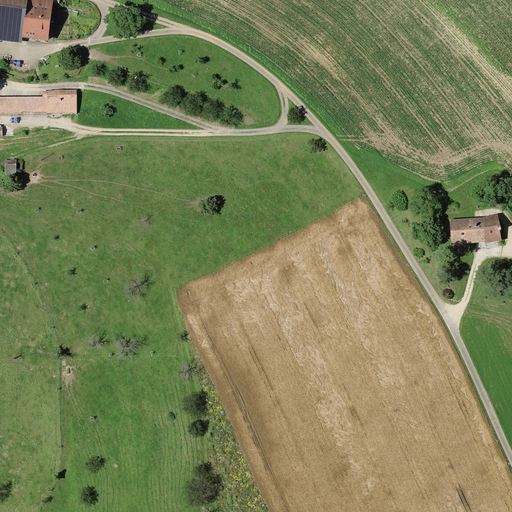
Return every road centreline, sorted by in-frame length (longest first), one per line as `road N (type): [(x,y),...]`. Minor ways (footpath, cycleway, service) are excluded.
road 1 (unclassified): [(511,456),(412,261),(357,172),(306,111),(217,42),(96,0)]
road 2 (track): [(323,132),(213,134),(107,89),(36,87)]
road 3 (track): [(213,134),(96,133),(0,121)]
road 4 (track): [(183,30),(0,49)]
